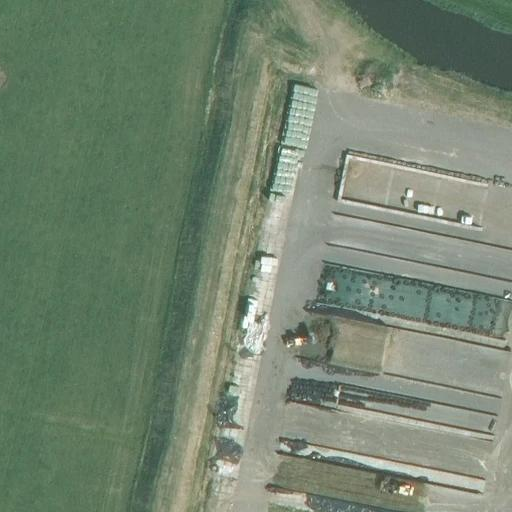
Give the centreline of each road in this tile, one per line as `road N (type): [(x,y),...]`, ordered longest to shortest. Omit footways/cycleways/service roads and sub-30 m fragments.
road 1 (track): [(262,419),(510,469)]
road 2 (track): [(273,362),(511,411)]
road 3 (track): [(511,234),(311,193)]
